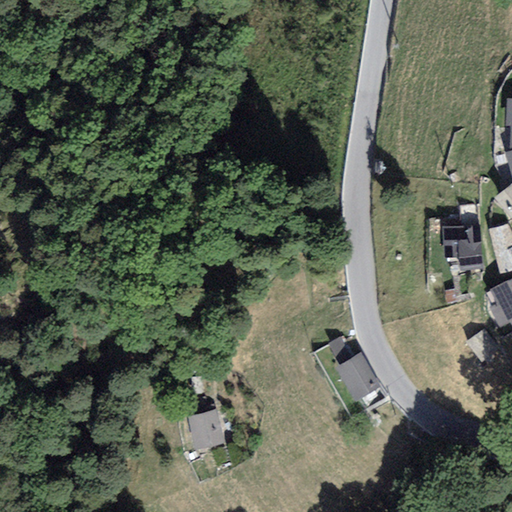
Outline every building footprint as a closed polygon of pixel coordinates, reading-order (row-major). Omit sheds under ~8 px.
[(511,220),(511,187),(511,185),(494,199),(511,221),(511,220)] [(511,230),(510,224),(487,230),(498,271),(511,266),(511,230)] [(479,244),(455,245),(455,269),(480,268),(479,244)] [(511,322),(511,277),(484,290),(490,305),(483,308),(491,324),(500,320),(503,327),(511,322)] [(371,389),(355,358),(329,371),(345,402),(371,389)] [(223,446),(215,411),(184,418),(192,452),(223,446)]
